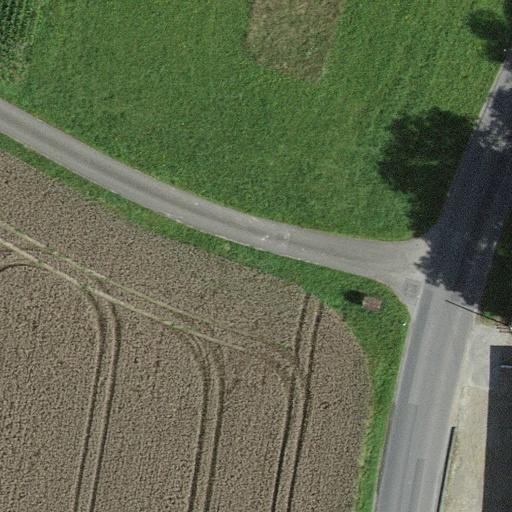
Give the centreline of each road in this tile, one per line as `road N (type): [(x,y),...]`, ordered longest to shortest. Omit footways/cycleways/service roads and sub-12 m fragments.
road 1 (track): [(0,122),(251,244),(453,278)]
road 2 (secondary): [(511,125),(453,278),(407,511)]
